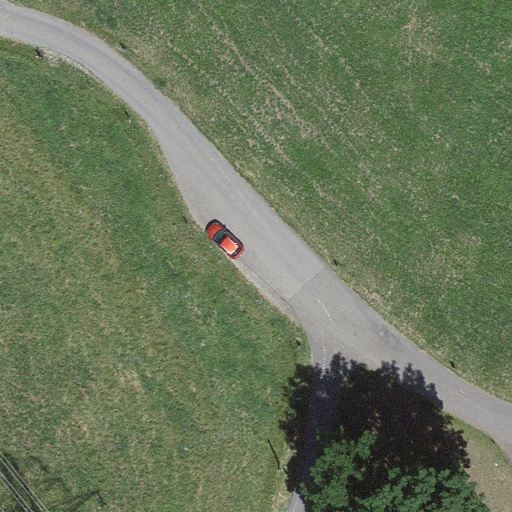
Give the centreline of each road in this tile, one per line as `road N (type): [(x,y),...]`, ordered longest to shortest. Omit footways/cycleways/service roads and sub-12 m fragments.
road 1 (residential): [(0,17),(104,66),(156,109),(351,319)]
road 2 (residential): [(351,319),(319,479),(304,511)]
road 3 (residential): [(351,319),(465,406),(511,426)]
